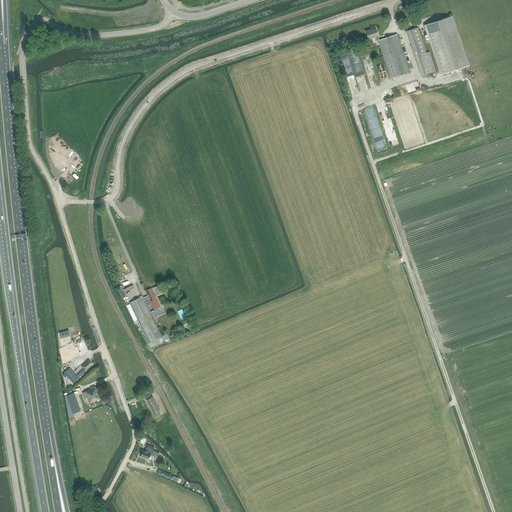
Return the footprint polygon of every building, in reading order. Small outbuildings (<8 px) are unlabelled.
[(454,16),(425,25),(441,75),(470,66),(454,16)] [(435,71),(429,52),(426,53),(418,27),(407,31),(415,56),(421,75),(435,71)] [(390,78),(410,72),(397,34),(379,40),(378,36),(376,28),(366,31),(368,39),(375,37),(376,41),(378,40),(390,78)] [(407,89),(416,87),(414,79),(405,82),(407,89)] [(160,287),(155,289),(158,297),(164,294),(160,287)] [(130,303),(149,343),(162,337),(144,300),(148,299),(154,310),(160,308),(153,292),(147,294),(148,296),(143,298),(143,296),(130,303)] [(162,337),(149,343),(150,348),(169,339),(167,335),(162,337)] [(87,351),(82,342),(79,343),(80,345),(76,347),(80,357),(84,355),(83,353),(87,351)] [(88,361),(82,366),(83,368),(77,374),(76,371),(74,373),(79,378),(84,373),(92,365),(88,361)] [(74,373),(69,368),(64,373),(73,383),(79,378),(74,373)] [(88,391),(82,393),(85,399),(87,398),(90,404),(100,399),(94,386),(90,388),(91,389),(87,390),(88,391)] [(66,396),(64,397),(69,418),(74,416),(73,414),(81,411),(74,392),(66,395),(66,396)] [(156,418),(160,416),(158,414),(160,413),(159,410),(154,400),(153,400),(152,397),(146,400),(148,403),(153,413),(155,416),(155,415),(156,418)] [(159,453),(147,447),(145,451),(143,450),(141,456),(148,460),(150,455),(157,458),(159,453)] [(173,476),(163,471),(161,475),(172,479),(173,476)]
